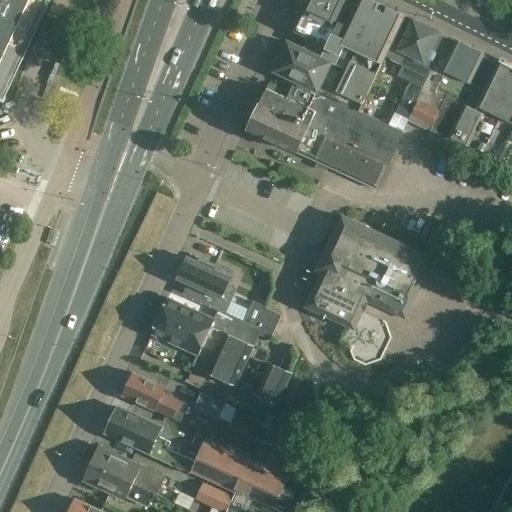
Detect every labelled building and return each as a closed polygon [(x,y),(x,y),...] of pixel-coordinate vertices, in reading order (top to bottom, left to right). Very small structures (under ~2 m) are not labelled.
[(0,0),(0,81),(37,0),(0,0)] [(274,70),(296,80),(359,110),(363,104),(385,57),(395,36),(402,20),(394,16),(396,11),(393,10),(395,7),(380,0),(303,0),(301,6),(304,8),(302,11),(303,12),(301,16),(297,15),(292,25),(296,27),(295,30),(326,45),(321,57),(288,41),(281,55),(277,55),(273,63),(275,67),(274,70)] [(395,36),(385,57),(403,65),(398,75),(410,81),(404,95),(405,95),(396,113),(409,119),(434,66),(433,65),(425,61),(439,32),(413,20),(408,33),(403,30),(399,38),(395,36)] [(425,84),(409,119),(410,120),(449,139),(450,137),(449,137),(464,105),(475,110),(485,89),(498,62),(485,56),(486,55),(456,40),(448,57),(439,53),(434,65),(434,66),(425,84)] [(463,146),(498,163),(511,133),(511,67),(499,61),(498,62),(485,89),(475,110),(464,105),(449,137),(450,137),(451,136),(464,142),(463,146)] [(381,121),(359,110),(296,80),(288,98),(267,88),(248,128),(313,159),(318,162),(316,166),(326,171),(328,166),(378,189),(389,165),(404,133),(381,122),(381,121)] [(511,133),(498,163),(511,170),(511,133)] [(313,290),(307,303),(309,308),(320,313),(327,316),(334,320),(342,324),(349,327),(356,325),(357,324),(364,311),(365,311),(370,302),(382,307),(405,318),(411,306),(412,306),(434,259),(427,255),(352,220),(348,218),(340,220),(330,240),(330,241),(324,254),(323,255),(317,269),(316,270),(310,283),(313,290)] [(198,263),(186,258),(181,269),(179,268),(176,273),(178,276),(176,280),(205,293),(205,292),(208,293),(203,304),(223,313),(234,289),(228,286),(234,270),(217,262),(215,266),(200,259),(198,263)] [(255,326),(245,321),(227,313),(214,320),(168,298),(151,335),(196,356),(193,363),(235,383),(260,329),(255,327),(255,326)] [(253,302),(245,321),(255,326),(264,308),(266,309),(266,308),(253,302)] [(264,308),(255,326),(255,327),(260,329),(273,335),(282,315),(266,308),(266,309),(264,308)] [(269,362),(254,394),(277,406),(293,374),(269,362)] [(165,387),(133,372),(131,376),(130,375),(126,383),(128,384),(123,396),(154,411),(154,410),(180,422),(187,405),(162,393),(165,387)] [(227,402),(201,392),(195,408),(220,418),(227,402)] [(236,492),(234,496),(226,511),(284,511),(282,511),(297,479),(289,475),(290,475),(207,437),(196,461),(168,448),(171,441),(158,435),(161,428),(117,408),(106,432),(150,452),(148,455),(190,474),(191,471),(236,492)] [(100,446),(93,461),(100,464),(98,468),(108,473),(110,469),(122,474),(121,477),(155,493),(158,494),(166,477),(100,446)] [(93,461),(84,480),(126,500),(127,497),(128,494),(146,503),(152,491),(121,477),(122,474),(110,469),(108,473),(98,468),(100,464),(93,461)] [(217,511),(226,511),(234,496),(204,482),(196,499),(219,509),(217,511)] [(103,511),(76,499),(69,511),(103,511)]
